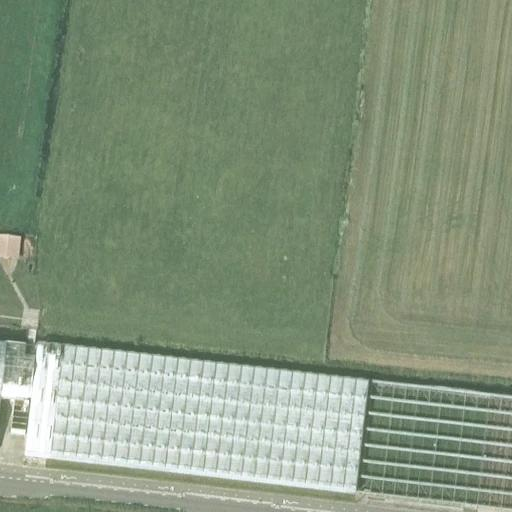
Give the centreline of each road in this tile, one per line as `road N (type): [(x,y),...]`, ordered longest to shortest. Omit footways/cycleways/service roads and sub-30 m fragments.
road 1 (tertiary): [(240,511),(0,484)]
road 2 (track): [(368,345),(511,362)]
